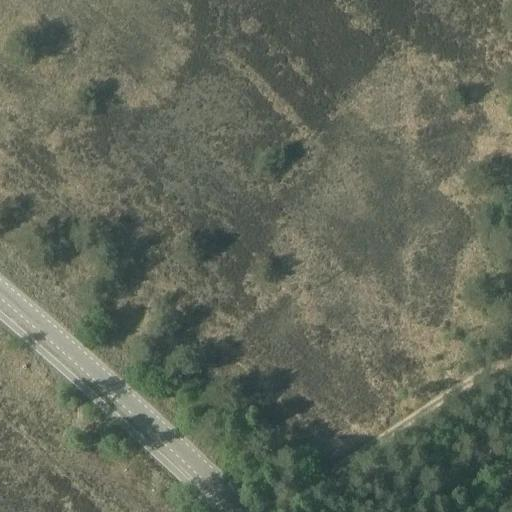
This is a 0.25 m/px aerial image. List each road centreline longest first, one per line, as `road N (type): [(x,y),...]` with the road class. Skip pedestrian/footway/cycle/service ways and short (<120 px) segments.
road 1 (tertiary): [(245,511),(0,289)]
road 2 (track): [(511,360),(453,390),(281,511)]
